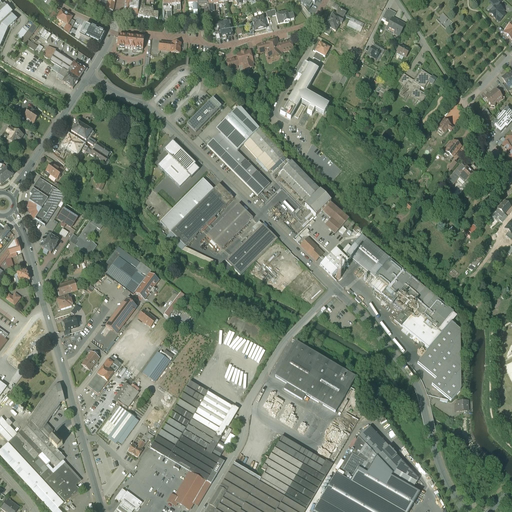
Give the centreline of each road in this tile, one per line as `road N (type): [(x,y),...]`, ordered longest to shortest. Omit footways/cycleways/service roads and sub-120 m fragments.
road 1 (tertiary): [(11,213),(102,511)]
road 2 (residential): [(199,511),(240,442),(245,407),(281,344),(334,289)]
road 3 (residential): [(464,511),(444,480),(417,387),(334,289)]
road 4 (residential): [(334,289),(147,107)]
road 5 (residential): [(325,0),(307,24),(218,47),(112,31)]
road 6 (unknown): [(422,485),(424,470),(381,423),(367,419),(307,511)]
road 7 (residential): [(87,77),(9,195)]
road 8 (residential): [(465,102),(397,0)]
